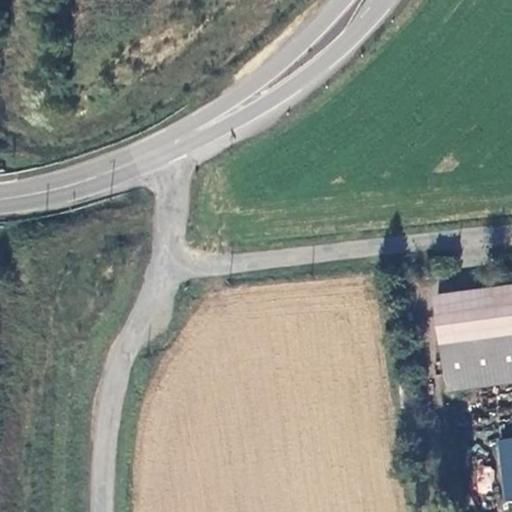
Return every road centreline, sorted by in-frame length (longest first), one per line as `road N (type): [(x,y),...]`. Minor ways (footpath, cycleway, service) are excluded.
road 1 (unclassified): [(169,269),(511,233)]
road 2 (unclassified): [(169,269),(118,362),(105,511)]
road 3 (secondary): [(367,0),(310,57),(163,151)]
road 4 (secondary): [(163,151),(0,202)]
